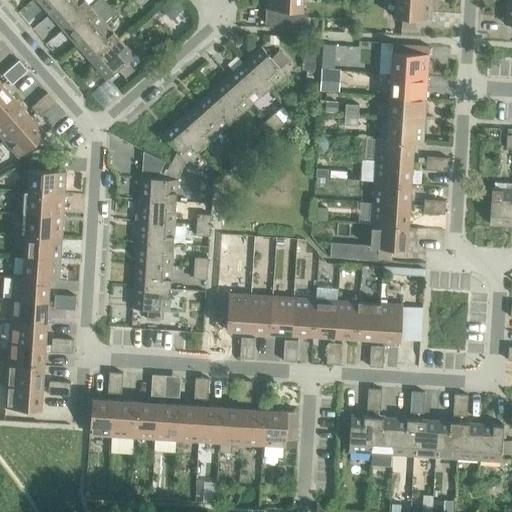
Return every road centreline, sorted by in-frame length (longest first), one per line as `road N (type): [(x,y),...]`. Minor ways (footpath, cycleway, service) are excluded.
road 1 (residential): [(94,127),(86,360),(312,372)]
road 2 (residential): [(312,372),(495,381),(502,260)]
road 3 (residential): [(502,260),(459,258),(468,89)]
road 4 (residential): [(216,22),(94,127)]
road 5 (residential): [(94,127),(0,20)]
road 6 (residential): [(308,511),(312,372)]
